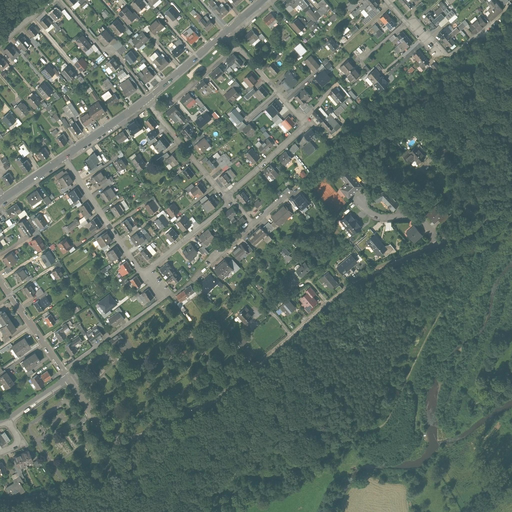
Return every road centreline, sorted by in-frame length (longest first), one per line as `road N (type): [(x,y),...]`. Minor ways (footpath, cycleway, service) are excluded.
road 1 (track): [(474,230),(476,246),(376,430),(350,432),(337,452),(241,484),(193,511)]
road 2 (unclassified): [(438,245),(372,273),(213,399)]
road 3 (residential): [(141,273),(63,157)]
road 4 (residential): [(58,0),(149,98)]
